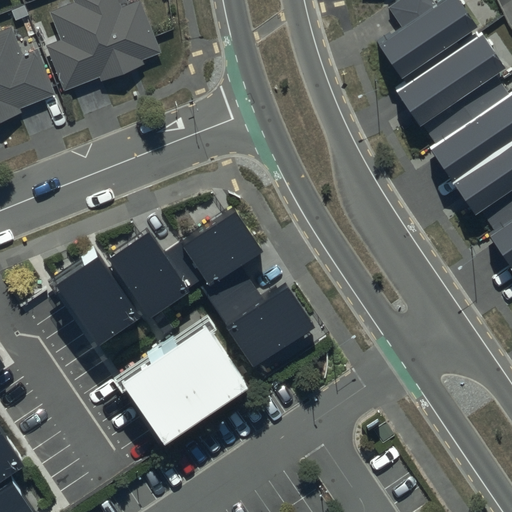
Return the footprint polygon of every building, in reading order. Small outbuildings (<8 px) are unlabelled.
[(72,0),(73,2),(50,12),(61,40),(46,46),(65,90),(99,76),(101,81),(144,64),(142,60),(161,53),(140,0),(121,7),(118,0),(72,0)] [(511,92),(508,95),(495,75),(504,68),(457,0),(443,0),(436,5),(432,0),(401,0),(390,8),(403,28),(380,44),(406,82),(397,89),(434,144),(430,147),(476,215),(481,211),(495,231),(489,235),(511,268),(511,92)] [(0,120),(21,112),(20,109),(56,95),(37,49),(22,54),(11,27),(0,31),(0,120)] [(232,207),(163,253),(146,229),(108,254),(150,315),(196,284),(251,366),(311,326),(281,282),(261,296),(237,261),(259,247),(232,207)] [(94,248),(54,275),(100,344),(140,317),(94,248)] [(202,317),(121,372),(163,434),(244,379),(202,317)] [(0,428),(0,472),(21,459),(0,428)] [(35,511),(12,477),(0,484),(0,511),(35,511)]
